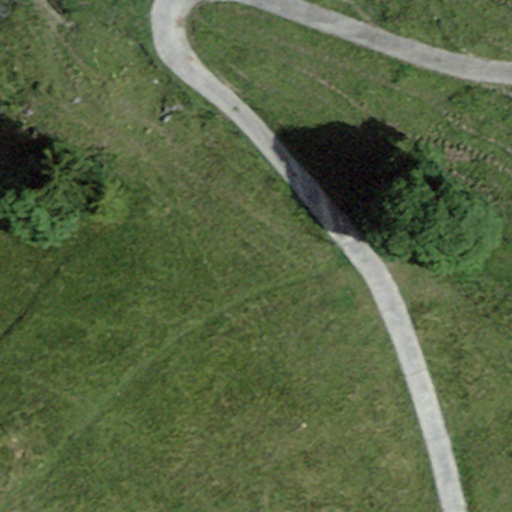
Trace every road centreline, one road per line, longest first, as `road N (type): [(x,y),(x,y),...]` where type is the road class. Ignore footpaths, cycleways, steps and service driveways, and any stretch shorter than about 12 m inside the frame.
road 1 (track): [(173,0),(162,31),(172,55),(255,120),(358,247)]
road 2 (track): [(358,247),(411,357),(455,511)]
road 3 (track): [(511,74),(415,52),(281,0)]
